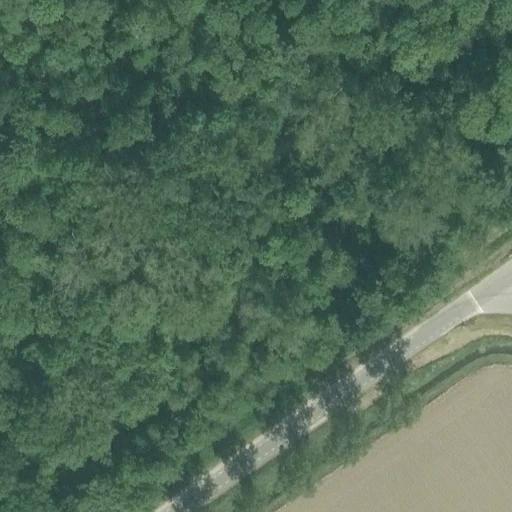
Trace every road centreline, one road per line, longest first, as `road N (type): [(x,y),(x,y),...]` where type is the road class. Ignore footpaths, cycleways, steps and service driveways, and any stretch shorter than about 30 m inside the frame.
road 1 (track): [(16,511),(391,244),(439,200),(511,100)]
road 2 (unclassified): [(174,511),(511,273)]
road 3 (track): [(92,0),(50,78),(29,163),(0,197)]
